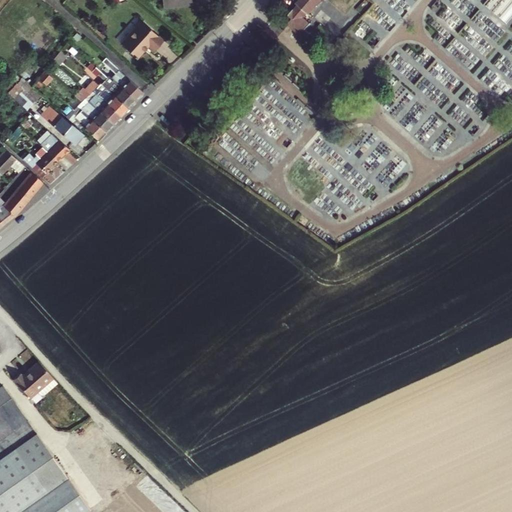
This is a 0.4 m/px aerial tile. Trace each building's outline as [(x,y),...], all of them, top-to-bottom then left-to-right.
[(163,0),(164,9),(194,5),(193,0),(163,0)] [(299,0),(296,4),(298,6),(307,13),(308,14),(320,0),(299,0)] [(303,18),(307,13),(298,6),(294,10),(289,16),(293,20),(305,30),(310,25),(303,18)] [(160,39),(139,19),(118,41),(133,56),(145,44),(150,49),(160,39)] [(293,20),(288,26),(305,40),(309,34),(305,30),(293,20)] [(143,93),(118,70),(110,79),(135,102),(143,93)] [(128,109),(135,102),(110,79),(109,80),(103,86),(128,109)] [(95,95),(120,118),(128,109),(103,86),(101,88),(97,84),(89,93),(94,96),(95,95)] [(89,94),(82,88),(77,94),(84,100),(89,94)] [(21,93),(16,99),(27,108),(32,102),(21,93)] [(88,102),(113,125),(120,118),(95,95),(94,96),(88,102)] [(74,96),(67,104),(74,111),(82,102),(74,96)] [(81,110),(106,134),(113,125),(88,102),(85,105),(81,110)] [(76,145),(84,135),(49,107),(43,114),(46,116),(45,117),(47,119),(46,120),(76,145)] [(73,119),(98,142),(106,134),(81,110),(77,114),(73,119)] [(52,133),(40,145),(47,153),(56,162),(69,150),(52,133)] [(0,175),(9,166),(18,174),(24,167),(6,151),(0,156),(0,175)] [(28,154),(23,160),(41,177),(56,162),(47,153),(37,162),(28,154)] [(31,173),(2,207),(13,217),(42,183),(31,173)] [(2,207),(0,208),(0,218),(5,224),(13,217),(2,207)] [(59,384),(39,361),(31,369),(32,370),(24,377),(21,374),(15,380),(31,398),(39,391),(42,394),(48,394),(59,384)] [(3,386),(0,387),(0,439),(27,421),(3,386)] [(0,491),(14,511),(66,476),(27,421),(0,439),(0,491)] [(84,511),(89,509),(66,476),(14,511),(84,511)] [(0,511),(14,511),(0,491),(0,511)]
